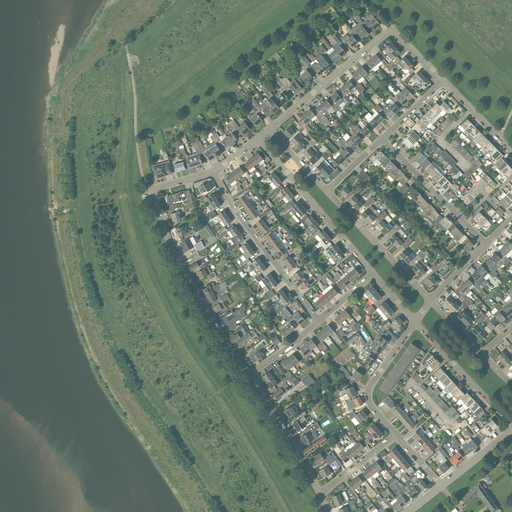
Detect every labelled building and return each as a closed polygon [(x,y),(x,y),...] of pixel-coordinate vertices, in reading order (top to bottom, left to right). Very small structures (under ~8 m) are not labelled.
[(375,13),(372,9),(370,8),(368,10),(373,17),(376,15),(375,13)] [(356,35),(358,34),(362,38),(365,35),(366,36),(369,34),(365,29),(367,27),(364,23),(359,17),(355,20),(359,24),(351,30),(352,31),(353,32),(353,33),(356,35)] [(380,24),(375,18),(369,23),(367,20),(364,23),(367,27),(368,28),(371,25),(374,29),(380,24)] [(358,43),(353,36),(350,38),(347,34),(341,38),(345,42),(347,41),(352,47),(358,43)] [(339,45),(341,43),(335,35),(332,37),(334,40),(339,45)] [(389,55),(391,53),(396,48),(391,43),(386,48),(384,50),(389,55)] [(334,50),(341,57),(346,53),(340,45),(334,50)] [(396,48),(391,53),(389,55),(388,56),(393,60),(388,65),(390,67),(395,63),(399,58),(397,56),(401,52),(396,48)] [(334,62),(341,57),(334,50),(328,55),(334,62)] [(377,65),(381,61),(382,61),(376,55),(372,59),(377,65)] [(302,58),(308,66),(311,64),(305,56),(302,58)] [(318,62),(325,70),(330,66),(322,56),(319,58),(321,60),(318,62)] [(398,64),(402,68),(410,62),(405,57),(401,61),(399,58),(395,63),(390,67),(392,69),(398,64)] [(305,72),(300,76),(307,85),(311,82),(309,80),(313,77),(306,69),(309,66),(308,66),(302,58),(300,62),(303,66),(302,67),(305,72)] [(372,69),(377,65),(372,59),(367,63),(372,69)] [(383,63),(390,72),(392,69),(390,67),(388,65),(384,59),(382,61),(381,61),(383,63)] [(319,75),(325,70),(318,62),(316,64),(314,62),(311,65),(319,75)] [(410,62),(402,68),(407,73),(407,72),(408,73),(401,79),(404,82),(412,73),(414,71),(412,69),(415,66),(410,62)] [(357,71),(362,77),(367,73),(362,67),(357,71)] [(353,75),(357,80),(360,83),(364,79),(362,77),(357,71),(353,75)] [(419,71),(414,76),(419,81),(424,76),(419,71)] [(414,76),(412,73),(404,82),(406,84),(412,77),(414,76)] [(424,76),(419,81),(417,83),(421,87),(423,85),(428,80),(424,76)] [(280,81),(287,89),(289,87),(294,93),(295,91),(297,93),(302,89),(296,81),(295,79),(290,83),(285,77),(282,79),(280,81)] [(360,83),(357,80),(355,82),(358,86),(363,92),(363,93),(366,91),(360,83)] [(282,89),(284,91),(287,89),(280,81),(277,83),(282,89)] [(361,94),(363,92),(358,86),(356,88),(350,81),(345,85),(352,94),(357,90),(359,93),(360,93),(361,94)] [(344,98),(348,103),(349,104),(351,102),(348,98),(352,94),(345,85),(340,89),(342,91),(339,93),(344,98)] [(266,102),(274,112),(279,108),(271,98),(273,96),(266,87),(262,89),(262,90),(269,99),(266,102)] [(401,93),(408,100),(413,96),(406,88),(401,93)] [(290,99),(285,93),(282,89),(275,95),(278,99),(279,98),(284,104),(290,99)] [(408,100),(401,93),(400,91),(395,96),(393,94),(391,91),(389,93),(391,96),(400,104),(401,103),(403,105),(408,100)] [(344,98),(342,99),(338,94),(336,92),(331,96),(333,98),(331,100),(339,110),(341,108),(346,104),(348,103),(344,98)] [(382,101),(375,94),(370,99),(375,105),(378,103),(378,104),(382,101)] [(387,106),(394,113),(399,108),(398,106),(400,104),(391,96),(389,98),(392,101),(387,105),(388,106),(387,106)] [(336,112),(339,110),(331,100),(329,102),(327,100),(324,102),(323,100),(320,102),(329,113),(330,114),(334,110),(336,112)] [(274,112),(266,102),(265,102),(260,106),(256,101),(253,103),(259,110),(261,108),(269,117),(274,112)] [(440,106),(443,109),(446,113),(451,108),(444,101),(440,106)] [(317,113),(324,122),(328,126),(331,123),(325,116),(329,113),(320,102),(318,104),(319,106),(317,108),(320,111),(317,113)] [(253,103),(250,106),(256,112),(259,110),(253,103)] [(439,113),(443,109),(440,106),(437,103),(433,107),(439,113)] [(390,118),(394,113),(387,106),(383,110),(385,112),(390,118)] [(435,118),(439,113),(433,107),(428,111),(435,118)] [(311,120),(315,116),(315,115),(310,110),(306,113),(311,120)] [(431,122),(435,118),(428,111),(424,115),(431,122)] [(384,119),(379,113),(378,112),(377,113),(376,112),(372,116),(374,118),(379,124),(384,119)] [(257,113),(250,119),(257,126),(260,124),(259,123),(263,120),(257,113)] [(303,126),(305,128),(308,132),(310,129),(306,124),(311,120),(306,113),(301,118),(303,120),(301,122),(303,126)] [(315,115),(315,116),(322,124),(323,124),(324,122),(317,113),(315,115)] [(452,122),(454,120),(456,122),(458,120),(451,114),(450,116),(447,118),(452,122)] [(426,126),(431,122),(424,115),(420,120),(426,126)] [(379,124),(374,118),(372,116),(368,120),(369,121),(368,122),(369,123),(374,128),(379,124)] [(461,126),(465,130),(472,123),(467,119),(461,126)] [(422,130),(426,126),(420,120),(415,124),(422,130)] [(235,131),(237,129),(238,129),(232,121),(229,124),(235,131)] [(250,129),(245,123),(238,129),(237,129),(240,132),(241,132),(244,136),(248,133),(247,132),(250,129)] [(365,126),(361,131),(366,136),(371,131),(369,129),(370,128),(366,123),(364,125),(365,126)] [(462,133),(466,137),(476,128),(472,123),(465,130),(462,133)] [(229,130),(232,134),(232,133),(235,131),(229,124),(226,126),(229,130)] [(418,135),(422,130),(415,124),(411,128),(413,131),(418,135)] [(351,137),(357,144),(362,140),(357,134),(359,132),(358,131),(354,127),(353,125),(351,127),(352,129),(355,133),(351,137)] [(294,132),(289,127),(284,132),(288,137),(294,132)] [(469,134),(474,139),(480,132),(476,128),(466,137),(467,137),(469,134)] [(232,133),(232,134),(229,130),(224,133),(224,134),(233,145),(236,143),(234,141),(237,139),(232,133)] [(410,134),(417,141),(420,138),(418,135),(413,131),(410,134)] [(475,146),(478,143),(484,136),(480,132),(474,139),(470,142),(475,146)] [(291,140),(296,145),(304,138),(300,133),(298,135),(297,135),(291,140)] [(230,147),(233,145),(224,134),(222,136),(222,135),(221,136),(224,139),(221,141),(226,148),(229,145),(230,147)] [(413,145),(417,141),(410,134),(406,138),(413,145)] [(478,143),(482,148),(489,141),(484,136),(478,143)] [(352,149),(357,144),(351,137),(346,141),(343,138),(341,140),(347,147),(349,145),(352,149)] [(307,144),(309,146),(315,140),(313,138),(308,142),(304,138),(296,145),(301,151),(307,145),(306,145),(307,144)] [(409,149),(413,145),(406,138),(402,142),(409,149)] [(309,159),(315,153),(317,151),(313,147),(317,143),(315,140),(309,146),(311,148),(310,149),(304,154),(309,159)] [(338,142),(345,149),(347,147),(341,140),(338,142)] [(482,148),(486,151),(493,145),(489,141),(482,148)] [(488,153),(491,156),(497,149),(493,145),(486,151),(486,152),(484,153),(486,155),(488,153)] [(222,153),(217,146),(211,149),(216,157),(222,153)] [(211,149),(209,147),(204,150),(204,151),(205,153),(210,161),(216,157),(211,149)] [(341,154),(346,159),(351,154),(346,149),(344,151),(341,148),(338,151),(341,154)] [(491,168),(494,165),(501,158),(499,156),(501,153),(497,149),(491,156),(495,160),(492,163),(489,166),(491,168)] [(382,164),(388,158),(385,155),(380,151),(375,156),(374,155),(370,159),(373,162),(377,159),(382,164)] [(199,155),(199,153),(197,153),(192,155),(196,166),(202,164),(199,155)] [(260,165),(263,168),(264,170),(265,171),(267,170),(262,164),(263,164),(261,161),(263,159),(259,153),(254,157),(259,163),(260,165)] [(315,153),(309,159),(314,164),(320,158),(315,153)] [(341,164),(346,159),(341,154),(336,158),(341,164)] [(416,161),(420,165),(427,159),(423,154),(416,161)] [(196,166),(192,155),(187,157),(185,157),(186,159),(189,168),(196,166)] [(468,161),(470,163),(476,157),(474,155),(472,157),(468,161)] [(254,167),(259,163),(254,157),(249,160),(254,167)] [(472,165),(475,163),(478,160),(479,159),(476,157),(470,163),(472,165)] [(389,171),(395,165),(390,161),(391,161),(388,158),(382,164),(389,171)] [(494,165),(501,171),(508,164),(501,158),(494,165)] [(420,165),(424,170),(433,161),(431,163),(427,159),(420,165)] [(251,173),(254,170),(256,169),(254,167),(249,160),(244,164),(249,170),(251,173)] [(157,165),(152,166),(153,170),(154,170),(157,178),(166,175),(166,173),(172,172),(169,161),(163,163),(163,165),(158,167),(157,165)] [(424,170),(429,174),(436,168),(435,167),(437,165),(433,161),(424,170)] [(176,172),(181,171),(186,169),(183,162),(174,164),(176,172)] [(317,167),(322,172),(327,167),(323,162),(317,167)] [(501,171),(504,175),(511,168),(508,164),(501,171)] [(394,180),(396,178),(402,172),(399,169),(399,170),(395,165),(389,171),(384,175),(385,176),(388,174),(394,180)] [(235,170),(240,177),(247,172),(244,168),(242,169),(240,167),(235,170)] [(327,167),(322,172),(326,178),(332,172),(327,167)] [(429,174),(433,178),(440,172),(436,168),(429,174)] [(235,180),(240,177),(235,170),(230,174),(235,180)] [(366,179),(369,176),(362,170),(359,173),(360,173),(366,179)] [(479,175),(481,178),(488,185),(492,180),(486,174),(483,171),(479,175)] [(268,177),(272,182),(278,177),(274,172),(269,176),(267,174),(262,178),(264,180),(268,177)] [(401,191),(407,186),(405,184),(409,180),(405,175),(402,172),(396,178),(403,185),(399,189),(401,191)] [(433,178),(437,183),(444,176),(440,172),(433,178)] [(367,180),(366,179),(360,173),(357,176),(363,183),(367,180)] [(238,188),(240,187),(239,186),(237,183),(235,180),(230,174),(226,178),(230,184),(232,186),(235,184),(238,188)] [(437,183),(442,187),(448,180),(451,178),(449,176),(447,178),(446,178),(444,176),(437,183)] [(276,192),(282,187),(280,184),(282,182),(278,177),(272,182),(277,187),(274,190),(273,191),(274,192),(275,192),(276,192)] [(484,189),(488,185),(481,178),(477,182),(484,189)] [(446,191),(450,187),(454,183),(455,182),(453,180),(451,183),(448,180),(442,187),(446,191)] [(479,193),(484,189),(477,182),(473,186),(479,193)] [(198,187),(202,193),(207,190),(208,192),(212,189),(208,183),(204,185),(204,184),(198,187)] [(280,191),(285,196),(290,191),(286,186),(284,189),(282,187),(276,192),(275,193),(277,195),(278,195),(280,194),(279,193),(280,191)] [(353,193),(355,195),(363,188),(361,186),(353,193)] [(412,199),(418,193),(415,190),(411,186),(409,188),(407,186),(401,191),(404,193),(405,192),(412,199)] [(475,197),(479,193),(473,186),(468,191),(475,197)] [(340,192),(345,197),(350,191),(346,187),(340,192)] [(471,201),(475,197),(468,191),(465,188),(461,192),(462,192),(471,201)] [(287,207),(293,201),(292,199),(295,197),(290,191),(285,196),(289,202),(285,205),(287,207)] [(466,206),(471,201),(462,192),(458,197),(460,199),(466,206)] [(166,196),(168,204),(180,201),(178,193),(168,196),(168,195),(167,195),(167,196),(166,196)] [(420,206),(425,200),(421,196),(421,195),(418,193),(412,199),(419,206),(420,206)] [(211,203),(218,199),(214,194),(208,197),(208,198),(207,198),(205,195),(200,199),(201,202),(205,199),(209,205),(211,203)] [(510,205),(511,202),(511,200),(506,194),(503,198),(510,205)] [(242,205),(248,200),(245,196),(238,200),(242,205)] [(349,201),(353,206),(359,200),(354,196),(349,201)] [(373,199),(371,197),(363,204),(363,205),(365,207),(373,199)] [(506,209),(510,205),(503,198),(499,202),(506,209)] [(218,199),(211,203),(214,209),(221,205),(218,199)] [(246,210),(252,205),(255,203),(252,201),(251,199),(248,200),(242,205),(246,210)] [(373,199),(365,207),(367,209),(368,208),(376,202),(373,199)] [(357,210),(363,205),(363,204),(359,200),(353,206),(357,210)] [(424,216),(424,215),(433,207),(430,204),(429,204),(425,200),(420,206),(419,206),(417,209),(424,216)] [(292,206),(296,211),(303,206),(298,201),(295,204),(293,201),(287,207),(284,210),(285,212),(292,206)] [(195,207),(193,204),(189,205),(176,208),(177,212),(169,214),(170,218),(172,217),(173,222),(183,218),(181,213),(188,211),(188,209),(193,208),(195,207)] [(249,215),(256,210),(254,208),(252,205),(246,210),(249,215)] [(300,220),(306,215),(305,213),(307,211),(303,206),(296,211),(293,214),(299,221),(300,220)] [(477,223),(484,216),(479,212),(483,208),(481,206),(471,216),(473,218),(477,223)] [(433,224),(441,216),(435,210),(433,207),(424,215),(433,224)] [(256,210),(249,215),(253,220),(259,215),(262,213),(259,210),(258,208),(256,210)] [(371,214),(367,209),(361,214),(366,219),(371,214)] [(222,220),(228,216),(224,210),(218,215),(222,220)] [(378,220),(386,213),(384,210),(379,214),(375,210),(371,214),(366,219),(370,224),(376,218),(378,220)] [(381,230),(389,223),(385,218),(388,215),(386,213),(378,220),(380,222),(377,225),(381,230)] [(306,228),(309,225),(315,220),(311,215),(308,217),(306,215),(300,220),(306,228)] [(228,216),(222,220),(225,226),(232,221),(228,216)] [(447,229),(453,223),(450,220),(450,221),(445,216),(443,218),(441,216),(433,224),(435,227),(440,222),(447,230),(447,229)] [(477,223),(481,227),(488,220),(484,216),(477,223)] [(259,229),(266,224),(264,222),(262,219),(256,224),(259,229)] [(489,219),(488,220),(481,227),(485,231),(492,225),(489,221),(490,220),(489,219)] [(314,234),(319,230),(317,228),(320,225),(315,220),(309,225),(314,230),(310,233),(312,236),(314,234)] [(388,232),(390,234),(399,226),(396,224),(393,227),(393,226),(390,223),(389,223),(381,230),(385,235),(388,232)] [(454,236),(460,231),(455,226),(456,226),(453,223),(447,229),(454,236)] [(266,224),(259,229),(263,233),(270,229),(267,226),(266,224)] [(186,230),(184,226),(176,230),(179,236),(184,235),(186,239),(192,234),(197,231),(196,230),(194,230),(194,229),(190,231),(189,229),(186,230)] [(229,231),(228,232),(227,233),(231,238),(239,232),(235,226),(229,231)] [(393,244),(402,236),(402,235),(398,231),(401,228),(399,226),(390,234),(392,236),(389,239),(393,244)] [(322,240),(328,235),(323,230),(321,232),(319,230),(314,234),(316,236),(317,235),(322,240)] [(461,244),(467,238),(464,234),(464,235),(460,231),(454,236),(461,244)] [(243,237),(239,232),(231,238),(230,239),(234,244),(236,242),(237,242),(243,237)] [(266,237),(270,242),(276,237),(274,235),(273,233),(266,237)] [(325,249),(331,244),(329,242),(332,240),(328,235),(322,240),(319,242),(325,249)] [(401,245),(403,247),(404,246),(412,240),(409,237),(406,240),(402,236),(393,244),(398,248),(401,245)] [(273,247),(280,242),(278,240),(276,237),(270,242),(273,247)] [(467,238),(461,244),(459,246),(466,253),(474,245),(470,241),(470,240),(467,238)] [(190,239),(182,244),(187,252),(195,247),(198,252),(205,248),(202,241),(194,246),(190,239)] [(404,246),(407,248),(414,242),(412,240),(404,246)] [(245,252),(251,247),(247,242),(241,247),(245,252)] [(277,252),(283,247),(281,244),(280,242),(273,247),(277,252)] [(327,252),(331,257),(334,254),(340,249),(336,244),(333,246),(331,244),(325,249),(327,252)] [(283,247),(277,252),(280,257),(287,252),(285,250),(288,248),(287,247),(286,245),(283,247)] [(499,254),(503,257),(505,255),(505,256),(510,251),(504,246),(499,250),(501,252),(499,254)] [(243,255),(246,259),(246,260),(248,258),(255,253),(251,247),(245,252),(240,256),(241,257),(243,255)] [(198,253),(200,256),(208,251),(206,248),(198,253)] [(334,254),(331,257),(330,257),(337,265),(344,259),(342,256),(344,254),(340,249),(334,254)] [(410,253),(406,249),(400,254),(404,259),(410,253)] [(442,249),(439,252),(445,259),(446,259),(449,256),(442,249)] [(420,257),(422,259),(428,253),(426,251),(424,253),(420,257)] [(410,253),(404,259),(408,264),(414,258),(410,253)] [(496,264),(501,259),(503,257),(499,254),(498,256),(496,254),(491,259),(496,264)] [(283,261),(287,266),(296,259),(294,257),(292,259),(290,256),(283,261)] [(253,270),(263,263),(259,258),(252,262),(252,263),(250,261),(241,267),(238,269),(240,272),(248,266),(253,270)] [(250,261),(248,258),(246,260),(246,259),(240,264),(241,267),(250,261)] [(192,271),(199,266),(204,263),(206,262),(204,259),(197,262),(189,267),(192,271)] [(296,259),(287,266),(291,271),(297,266),(296,264),(298,262),(297,261),(296,259)] [(434,273),(433,274),(425,282),(430,287),(434,283),(436,285),(440,282),(435,277),(439,274),(436,271),(443,265),(445,263),(445,262),(447,261),(446,259),(445,259),(437,266),(432,270),(434,273)] [(491,272),(495,276),(498,274),(495,271),(499,267),(496,264),(491,259),(486,263),(491,268),(493,270),(491,272)] [(412,268),(417,273),(425,264),(421,260),(412,268)] [(256,280),(262,276),(260,274),(267,269),(263,263),(253,270),(257,275),(255,277),(255,278),(256,280)] [(421,277),(427,271),(425,269),(428,266),(426,264),(427,263),(426,263),(425,264),(417,273),(421,277)] [(208,266),(206,267),(201,270),(197,273),(201,279),(203,281),(205,280),(204,278),(208,275),(212,273),(208,266)] [(476,270),(482,275),(481,275),(484,278),(488,273),(486,271),(481,266),(476,270)] [(351,282),(355,278),(350,272),(348,270),(346,267),(344,269),(346,271),(344,274),(346,276),(351,282)] [(360,274),(355,268),(350,272),(355,278),(360,274)] [(294,274),(297,280),(306,273),(304,271),(304,270),(302,272),(300,270),(294,274)] [(482,275),(476,270),(472,275),(473,277),(472,279),(476,283),(479,287),(486,280),(484,278),(481,275),(482,275)] [(261,280),(265,285),(274,279),(270,273),(264,278),(263,279),(262,276),(256,280),(258,282),(258,283),(261,280)] [(301,284),(309,278),(307,275),(306,273),(297,280),(301,284)] [(342,290),(346,286),(341,280),(340,278),(337,275),(335,276),(337,279),(335,281),(328,273),(326,275),(334,285),(337,283),(336,284),(342,290)] [(346,276),(344,278),(341,280),(346,286),(351,282),(346,276)] [(309,278),(301,284),(304,289),(311,284),(309,282),(311,280),(309,278)] [(268,296),(273,292),(271,289),(272,289),(278,284),(274,279),(265,285),(269,291),(266,293),(268,296)] [(463,283),(469,289),(473,284),(468,279),(463,283)] [(227,294),(229,292),(226,287),(228,286),(225,281),(219,284),(221,288),(220,288),(216,290),(220,297),(217,298),(215,296),(216,295),(213,290),(214,289),(215,291),(216,291),(215,289),(205,294),(210,303),(227,294)] [(216,291),(216,290),(220,288),(221,288),(219,284),(215,286),(213,282),(206,286),(207,287),(203,289),(205,294),(215,289),(216,291)] [(461,295),(468,302),(470,304),(472,302),(466,295),(468,293),(470,295),(473,293),(470,291),(471,291),(468,289),(469,289),(463,283),(458,288),(461,291),(459,292),(461,295)] [(481,292),(483,290),(480,287),(479,287),(476,283),(474,285),(481,292)] [(328,291),(333,297),(338,293),(333,287),(330,289),(328,291)] [(365,293),(370,298),(377,292),(372,287),(365,293)] [(280,299),(286,295),(282,289),(275,294),(273,292),(268,296),(270,298),(272,296),(276,302),(280,299)] [(333,297),(328,291),(324,295),(329,301),(333,297)] [(377,292),(370,298),(374,303),(381,297),(377,292)] [(210,303),(212,307),(216,313),(222,309),(226,307),(223,302),(230,298),(227,294),(210,303)] [(454,301),(459,297),(456,294),(452,299),(449,296),(444,302),(449,307),(455,301),(454,301)] [(286,295),(280,299),(284,305),(290,300),(286,295)] [(329,301),(324,295),(319,299),(324,305),(329,301)] [(461,305),(463,307),(468,302),(461,295),(459,297),(464,302),(461,305)] [(320,309),(324,305),(319,299),(315,303),(320,309)] [(453,312),(456,309),(459,306),(455,301),(449,307),(453,312)] [(378,308),(383,313),(390,308),(385,302),(378,308)] [(509,315),(511,311),(511,308),(506,302),(502,306),(498,302),(496,304),(505,314),(507,312),(509,315)] [(505,314),(496,304),(495,303),(493,305),(498,310),(493,314),(500,323),(505,318),(503,316),(505,314)] [(365,310),(368,313),(374,308),(371,305),(365,310)] [(225,323),(227,322),(244,312),(243,312),(245,310),(243,307),(233,312),(233,311),(222,317),(225,323)] [(457,316),(462,321),(468,315),(471,313),(466,308),(465,309),(463,307),(458,311),(460,313),(457,316)] [(383,313),(381,315),(385,320),(387,319),(388,318),(394,313),(390,308),(383,313)] [(285,327),(290,333),(295,329),(289,322),(292,320),(285,312),(283,309),(280,311),(288,320),(283,324),(285,327)] [(287,310),(285,312),(292,320),(294,318),(287,310)] [(340,315),(345,320),(347,318),(349,321),(352,318),(345,310),(340,315)] [(244,312),(227,322),(231,330),(238,326),(235,322),(246,316),(244,312)] [(482,312),(480,314),(482,316),(484,319),(489,324),(493,328),(495,326),(496,327),(500,323),(493,314),(489,319),(487,316),(486,316),(482,312)] [(305,320),(300,314),(295,319),(300,325),(305,320)] [(468,315),(462,321),(467,326),(469,324),(472,326),(473,325),(477,321),(482,316),(480,314),(475,319),(474,318),(471,318),(468,315)] [(345,320),(340,315),(335,319),(341,327),(344,325),(347,323),(345,321),(345,320)] [(398,317),(392,322),(397,328),(396,328),(398,331),(402,328),(400,325),(403,323),(398,317)] [(378,326),(380,329),(389,321),(387,319),(385,320),(378,326)] [(385,329),(391,324),(389,321),(380,329),(383,332),(385,329)] [(471,330),(476,336),(484,328),(479,323),(477,321),(473,325),(475,327),(471,330)] [(373,327),(378,333),(380,336),(375,343),(383,348),(388,341),(385,340),(387,337),(383,332),(380,329),(378,326),(376,324),(373,327)] [(322,330),(328,337),(334,331),(328,325),(322,330)] [(238,333),(230,338),(233,342),(241,337),(244,335),(251,330),(250,329),(249,330),(246,326),(240,329),(242,331),(239,333),(239,332),(238,333)] [(484,328),(476,336),(481,341),(487,335),(484,333),(489,328),(486,326),(484,328)] [(285,337),(290,333),(285,327),(280,331),(285,337)] [(256,334),(253,330),(237,342),(240,346),(256,334)] [(322,342),(328,337),(322,330),(316,335),(322,342)] [(344,339),(342,336),(338,331),(335,333),(341,341),(344,339)] [(363,348),(367,345),(366,344),(359,333),(355,336),(360,343),(363,348)] [(260,342),(261,341),(265,338),(266,338),(263,334),(257,338),(260,342)] [(275,345),(280,342),(277,336),(276,336),(272,340),(275,345)] [(357,345),(360,343),(355,336),(347,343),(349,345),(351,342),(352,343),(354,342),(357,345)] [(305,344),(311,351),(317,346),(311,339),(305,344)] [(375,343),(373,341),(368,348),(369,349),(378,355),(383,348),(375,343)] [(409,347),(416,352),(419,349),(411,343),(409,347)] [(306,356),(311,351),(305,344),(300,349),(306,356)] [(253,355),(250,357),(254,362),(257,359),(258,360),(265,354),(263,352),(259,346),(251,352),(253,355)] [(414,356),(416,352),(409,347),(406,351),(414,356)] [(364,350),(363,352),(361,355),(364,357),(362,360),(364,362),(371,366),(375,360),(368,355),(369,353),(364,350)] [(411,360),(414,356),(406,351),(403,355),(411,360)] [(497,357),(501,362),(507,356),(503,352),(497,357)] [(288,359),(294,366),(299,362),(294,354),(288,359)] [(425,361),(429,365),(436,359),(432,354),(425,361)] [(511,364),(511,358),(509,354),(507,356),(501,362),(505,366),(508,364),(510,366),(511,364)] [(408,364),(411,360),(403,355),(401,358),(408,364)] [(406,368),(408,364),(401,358),(398,362),(406,368)] [(288,370),(294,366),(288,359),(282,363),(288,370)] [(436,359),(429,365),(434,370),(441,363),(436,359)] [(403,371),(406,368),(398,362),(395,366),(403,371)] [(400,375),(403,371),(395,366),(393,370),(400,375)] [(436,380),(438,379),(444,372),(440,368),(431,376),(433,378),(434,378),(436,380)] [(347,378),(351,375),(345,369),(342,372),(347,378)] [(356,370),(351,376),(359,381),(363,375),(356,370)] [(398,379),(400,375),(393,370),(390,374),(398,379)] [(416,382),(421,378),(419,375),(415,371),(412,377),(416,382)] [(267,382),(274,378),(270,372),(263,376),(267,382)] [(438,379),(442,383),(448,376),(444,372),(438,379)] [(301,380),(305,385),(313,379),(308,374),(301,380)] [(395,383),(398,379),(390,374),(387,377),(395,383)] [(442,383),(446,388),(453,381),(448,376),(442,383)] [(392,387),(395,383),(387,377),(385,381),(392,387)] [(274,378),(267,382),(271,389),(278,384),(274,378)] [(390,390),(392,387),(385,381),(382,385),(390,390)] [(446,388),(450,392),(457,385),(453,381),(446,388)] [(286,383),(273,394),(277,399),(285,393),(290,388),(286,383)] [(387,394),(390,390),(382,385),(379,389),(387,394)] [(450,392),(454,396),(461,390),(457,385),(450,392)] [(350,399),(355,396),(355,394),(356,394),(353,386),(345,390),(347,394),(344,395),(345,399),(345,398),(346,400),(350,398),(350,399)] [(429,395),(433,391),(429,386),(425,391),(429,395)] [(458,401),(460,399),(465,394),(461,390),(454,396),(458,401)] [(460,399),(465,403),(471,397),(467,392),(465,394),(460,399)] [(295,404),(295,405),(303,400),(301,395),(292,401),(295,405),(295,404)] [(437,404),(442,400),(438,395),(433,400),(437,404)] [(355,396),(350,399),(348,400),(345,401),(347,406),(347,407),(350,405),(351,405),(353,409),(357,407),(363,404),(359,397),(356,398),(355,396)] [(465,403),(469,408),(476,402),(471,397),(465,403)] [(446,404),(442,400),(437,404),(441,408),(446,404)] [(469,408),(473,412),(479,406),(476,402),(469,408)] [(299,411),(295,405),(295,404),(295,405),(293,406),(285,410),(289,417),(297,413),(299,411)] [(450,409),(446,404),(441,408),(445,413),(450,409)] [(403,411),(406,409),(404,407),(401,409),(399,406),(393,411),(397,416),(403,411)] [(479,406),(473,412),(479,419),(485,413),(483,411),(484,410),(479,406)] [(445,413),(447,415),(454,409),(452,407),(450,409),(445,413)] [(449,417),(451,415),(456,411),(454,409),(447,415),(449,417)] [(362,410),(357,415),(354,411),(348,414),(346,415),(350,421),(354,417),(359,423),(360,424),(362,422),(361,421),(367,416),(362,410)] [(401,421),(408,416),(403,411),(397,416),(401,421)] [(305,412),(302,414),(295,418),(297,421),(294,423),(296,427),(296,428),(298,431),(307,426),(304,421),(306,419),(304,416),(307,415),(305,412)] [(405,426),(412,420),(408,416),(401,421),(405,426)] [(487,422),(494,430),(498,426),(491,418),(487,422)] [(410,431),(416,425),(412,420),(405,426),(410,431)] [(317,422),(305,430),(307,434),(301,437),(305,444),(313,439),(318,437),(315,432),(320,428),(317,422)] [(491,433),(494,430),(487,422),(484,425),(491,433)] [(368,429),(372,434),(378,429),(374,424),(368,429)] [(487,436),(491,433),(484,425),(480,429),(487,436)] [(470,438),(472,436),(465,427),(462,430),(465,433),(465,432),(470,438)] [(378,429),(372,434),(370,436),(367,438),(364,441),(367,445),(371,442),(370,441),(369,441),(374,436),(376,438),(382,433),(378,429)] [(418,440),(426,433),(424,432),(422,429),(420,430),(414,435),(418,440)] [(483,440),(487,436),(480,429),(476,433),(483,440)] [(422,445),(430,438),(427,435),(426,433),(418,440),(422,445)] [(305,455),(323,443),(327,440),(325,437),(325,436),(303,451),(305,455)] [(472,450),(467,444),(465,442),(462,444),(460,442),(459,443),(454,436),(451,438),(455,443),(458,447),(461,445),(460,445),(462,448),(467,454),(472,450)] [(426,449),(437,440),(435,438),(433,440),(430,438),(422,445),(426,449)] [(437,440),(426,449),(430,454),(438,446),(436,444),(441,439),(439,438),(437,440)] [(467,444),(472,450),(477,446),(473,440),(467,444)] [(345,463),(350,459),(341,447),(337,441),(335,443),(339,449),(343,454),(340,456),(345,463)] [(364,448),(359,441),(355,445),(359,451),(364,448)] [(355,455),(359,451),(355,445),(353,443),(351,444),(348,447),(350,449),(355,455)] [(350,459),(355,455),(350,449),(347,451),(345,448),(345,449),(343,446),(341,447),(350,459)] [(438,449),(445,457),(445,458),(447,456),(441,447),(438,449)] [(391,456),(393,457),(399,452),(395,448),(389,453),(391,456)] [(442,459),(445,457),(438,449),(436,452),(442,459)] [(458,451),(457,453),(454,450),(451,452),(454,455),(458,461),(463,457),(458,451)] [(393,457),(396,462),(402,457),(399,452),(393,457)] [(318,464),(324,460),(321,453),(313,457),(314,460),(314,461),(315,461),(316,463),(317,463),(318,464)] [(454,465),(458,461),(454,455),(449,459),(454,465)] [(336,457),(327,462),(321,465),(323,469),(320,471),(322,475),(323,475),(324,477),(331,473),(329,469),(332,467),(330,465),(335,462),(339,467),(342,465),(336,457)] [(396,462),(400,467),(406,462),(402,457),(396,462)] [(440,463),(440,462),(437,464),(439,467),(444,473),(449,468),(448,466),(450,464),(445,458),(445,457),(442,459),(443,461),(440,463)] [(377,472),(379,474),(381,473),(384,471),(377,462),(372,465),(377,472)] [(406,462),(400,467),(402,469),(404,471),(410,466),(406,462)] [(367,469),(372,475),(377,472),(372,465),(367,469)] [(372,480),(372,479),(374,478),(372,475),(367,469),(363,473),(367,479),(370,477),(372,480)] [(354,480),(361,488),(363,487),(361,484),(364,482),(359,476),(354,480)] [(410,480),(415,485),(417,483),(418,484),(417,484),(423,490),(427,487),(422,480),(420,482),(418,479),(416,476),(410,480)] [(358,490),(359,490),(361,488),(354,480),(349,484),(354,490),(357,488),(358,490)] [(400,493),(401,495),(405,492),(400,487),(395,480),(390,484),(392,486),(393,485),(400,493)] [(406,482),(400,487),(405,492),(407,491),(413,498),(419,493),(415,488),(414,488),(413,486),(415,485),(410,480),(406,483),(406,482)] [(479,483),(474,488),(461,499),(465,504),(478,492),(487,504),(487,505),(489,507),(493,511),(492,511),(501,511),(500,509),(498,509),(498,508),(483,489),(485,487),(483,484),(481,486),(479,483)] [(355,499),(358,497),(351,487),(348,490),(355,499)] [(343,502),(346,500),(347,499),(344,492),(339,494),(336,495),(335,495),(335,496),(332,497),(336,505),(343,501),(343,502)] [(402,507),(408,502),(402,496),(397,500),(397,501),(402,507)] [(387,505),(389,508),(392,506),(392,505),(390,503),(390,502),(389,503),(385,498),(383,499),(387,505)] [(339,511),(351,511),(353,511),(350,505),(355,503),(353,500),(348,502),(349,506),(348,506),(339,510),(339,511)] [(397,501),(392,505),(392,506),(396,511),(402,507),(397,501)]
